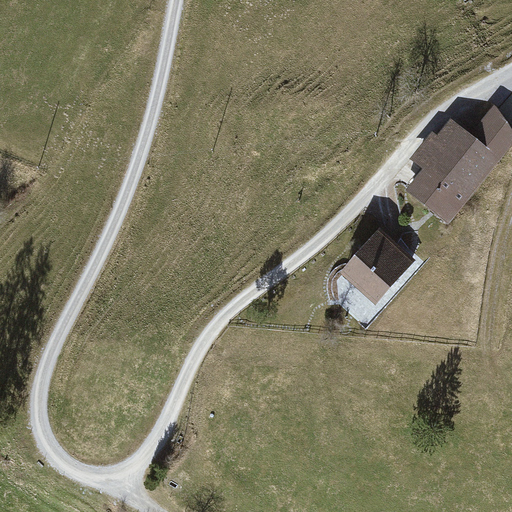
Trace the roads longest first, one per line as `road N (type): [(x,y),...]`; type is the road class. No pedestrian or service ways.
road 1 (track): [(501,78),(426,125),(330,235),(209,334),(165,430),(115,483)]
road 2 (track): [(115,483),(73,473),(44,441),(38,400),(48,358),(123,206),(156,106),(178,0)]
road 3 (track): [(484,350),(511,209)]
